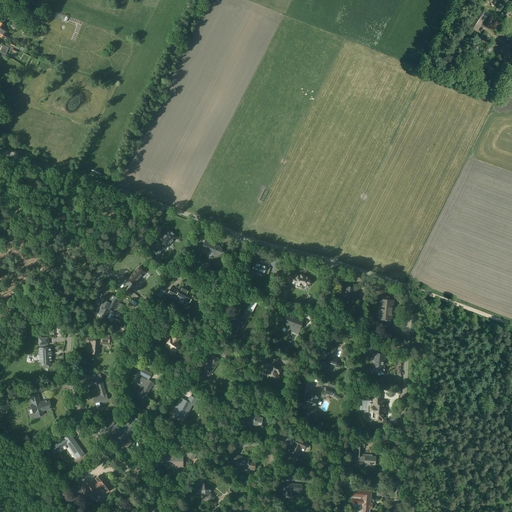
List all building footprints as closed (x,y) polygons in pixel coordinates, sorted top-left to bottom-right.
[(473,24),(471,27),(478,32),(480,28),(490,12),(483,7),(473,24)] [(490,17),(488,21),(485,25),(488,26),(487,27),(494,31),(499,23),(495,20),(493,23),(492,22),(493,19),(490,17)] [(0,36),(5,40),(8,35),(7,35),(9,31),(3,27),(5,25),(0,22),(0,21),(0,36)] [(481,35),(478,40),(485,44),(488,39),(490,36),(486,34),(484,37),(481,35)] [(463,43),(466,38),(459,35),(457,40),(463,43)] [(9,48),(3,46),(0,51),(0,56),(5,58),(9,48)] [(478,55),(473,52),(468,60),(473,63),(478,55)] [(158,240),(166,247),(176,236),(169,229),(165,233),(166,234),(163,237),(162,236),(158,240)] [(222,252),(220,247),(210,243),(209,240),(206,241),(202,250),(215,255),(222,252)] [(193,255),(192,258),(197,260),(199,255),(196,255),(199,248),(192,245),(189,254),(193,255)] [(264,274),(267,266),(256,262),(253,271),(258,272),(258,271),(264,274)] [(145,272),(139,266),(132,273),(133,274),(128,279),(134,285),(138,281),(137,281),(145,272)] [(308,287),(310,278),(305,277),(305,276),(301,275),(301,276),(295,275),(295,277),(292,277),(291,283),(296,284),(296,287),(302,288),(303,285),(308,287)] [(354,287),(351,287),(351,286),(350,286),(350,285),(349,285),(349,284),(348,284),(347,285),(346,285),(346,286),(342,286),(342,291),(345,292),(345,299),(356,300),(357,292),(353,291),(354,287)] [(194,297),(192,297),(194,293),(180,286),(178,290),(172,287),(168,294),(175,298),(176,297),(189,304),(189,302),(190,303),(194,297)] [(281,289),(278,302),(286,303),(288,290),(281,289)] [(103,303),(97,313),(107,318),(107,317),(110,319),(111,318),(112,318),(114,315),(113,314),(114,312),(111,311),(110,310),(111,306),(120,311),(123,305),(119,303),(120,300),(114,296),(110,303),(105,301),(104,304),(103,303)] [(245,299),(241,307),(243,308),(246,309),(247,310),(252,312),(256,305),(245,299)] [(379,318),(391,319),(391,315),(393,315),(393,306),(392,306),(393,301),(380,299),(379,308),(380,308),(379,318)] [(231,322),(230,324),(233,325),(233,324),(237,326),(242,328),(245,323),(240,321),(243,315),(241,314),(236,311),(231,322)] [(289,316),(288,317),(287,316),(285,319),(287,320),(286,323),(293,326),(292,331),(298,333),(303,320),(295,317),(295,318),(289,316)] [(273,327),(275,319),(270,317),(267,325),(273,327)] [(171,338),(165,346),(169,349),(170,348),(175,351),(176,351),(177,350),(178,350),(178,349),(178,348),(180,345),(177,343),(181,337),(175,333),(171,338)] [(101,341),(100,341),(91,340),(90,344),(92,344),(91,354),(98,354),(99,346),(99,344),(109,345),(110,336),(101,336),(101,341)] [(40,344),(40,348),(40,361),(43,361),(43,365),(44,365),(44,367),(45,368),(47,368),(49,366),(49,364),(50,364),(49,361),(52,361),(51,355),(52,354),(52,352),(51,352),(51,348),(46,348),(46,344),(48,344),(48,338),(39,338),(40,344)] [(328,356),(325,363),(326,363),(326,364),(329,365),(329,364),(335,366),(335,367),(338,368),(340,363),(337,362),(338,359),(333,358),(336,347),(332,346),(328,356)] [(231,361),(235,355),(227,350),(223,356),(231,361)] [(384,373),(385,354),(374,353),(373,372),(384,373)] [(205,376),(206,374),(208,376),(220,360),(216,357),(216,356),(215,355),(213,355),(210,360),(207,358),(204,363),(203,364),(202,365),(202,366),(199,369),(202,371),(200,373),(201,375),(203,376),(205,376)] [(278,371),(279,372),(282,366),(275,363),(277,357),(272,355),(269,360),(268,360),(267,364),(267,365),(270,366),(265,378),(268,380),(270,377),(274,379),(278,371)] [(323,369),(325,362),(321,360),(318,359),(316,364),(318,365),(318,367),(323,369)] [(139,374),(136,379),(138,384),(140,385),(141,386),(140,387),(138,392),(146,396),(149,391),(148,391),(150,388),(151,389),(154,383),(149,380),(152,373),(141,367),(138,373),(139,374)] [(97,381),(98,385),(101,395),(94,397),(95,403),(99,402),(104,401),(104,400),(108,399),(106,394),(103,384),(102,380),(100,373),(88,377),(90,383),(97,381)] [(249,384),(240,380),(237,385),(247,389),(249,384)] [(332,396),(334,388),(327,386),(325,393),(332,396)] [(319,392),(313,389),(310,397),(306,395),(303,403),(310,405),(309,408),(314,410),(317,399),(316,399),(319,392)] [(45,401),(40,402),(39,400),(37,393),(30,395),(32,402),(33,404),(31,405),(33,413),(38,412),(39,412),(39,411),(52,408),(50,401),(49,401),(49,400),(46,400),(45,400),(45,401)] [(381,401),(381,394),(374,393),(373,401),(374,401),(373,407),(371,407),(371,412),(375,412),(375,420),(381,421),(381,418),(383,419),(384,401),(381,401)] [(190,395),(187,401),(192,404),(192,405),(194,406),(197,399),(190,395)] [(192,404),(187,401),(181,398),(173,413),(184,420),(192,405),(192,404)] [(6,402),(0,408),(0,410),(1,411),(8,404),(6,402)] [(253,424),(258,424),(262,425),(263,417),(243,414),(242,420),(254,422),(253,424)] [(108,429),(114,423),(108,416),(102,422),(108,429)] [(116,426),(115,427),(111,431),(109,433),(109,434),(114,439),(116,438),(121,443),(120,443),(125,448),(131,442),(129,439),(135,434),(132,431),(130,429),(127,431),(124,434),(116,426)] [(63,438),(64,439),(50,447),(54,453),(67,444),(77,459),(84,454),(71,433),(63,438)] [(306,448),(309,441),(297,437),(295,444),(294,446),(293,446),(289,454),(299,457),(302,450),(303,447),(306,448)] [(363,456),(363,454),(363,447),(364,447),(364,444),(353,443),(353,446),(357,446),(356,456),(359,456),(363,456)] [(187,456),(192,460),(198,453),(192,449),(187,456)] [(183,464),(183,457),(178,457),(178,453),(163,454),(164,461),(171,461),(171,467),(183,467),(183,464)] [(245,468),(249,469),(255,470),(256,462),(249,461),(249,458),(242,457),(242,456),(231,454),(229,461),(235,462),(235,466),(235,467),(235,468),(236,468),(237,468),(238,468),(239,468),(239,467),(239,466),(245,467),(245,468)] [(360,461),(365,462),(364,464),(375,465),(376,456),(372,456),(372,455),(363,454),(363,456),(359,456),(359,460),(360,461)] [(91,480),(85,485),(89,489),(88,490),(91,495),(103,486),(108,491),(111,488),(101,475),(97,478),(100,482),(94,486),(91,480)] [(204,481),(196,490),(205,498),(213,489),(204,481)] [(302,491),(302,484),(286,483),(285,489),(286,489),(286,492),(283,491),(282,498),(292,499),(292,493),(290,492),(290,490),(293,490),(292,491),(298,492),(298,491),(302,491)] [(73,484),(67,488),(71,493),(77,489),(73,484)] [(231,487),(227,492),(234,499),(239,494),(231,487)] [(369,511),(370,509),(372,510),(373,503),(370,503),(371,491),(353,490),(352,503),(363,504),(361,511),(369,511)]
